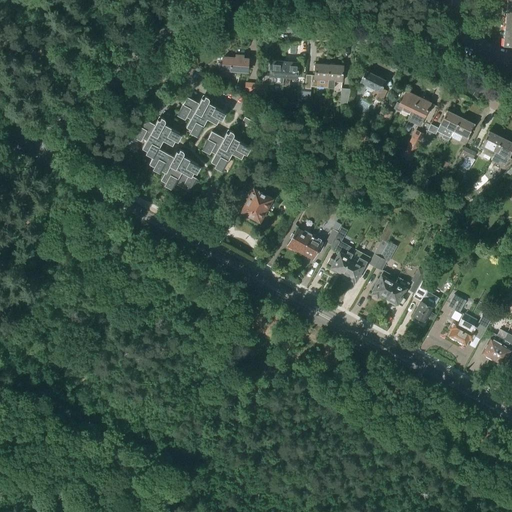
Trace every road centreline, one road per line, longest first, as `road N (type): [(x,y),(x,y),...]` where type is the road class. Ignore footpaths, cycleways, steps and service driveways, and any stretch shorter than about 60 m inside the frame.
road 1 (secondary): [(511,418),(19,143)]
road 2 (residential): [(511,103),(349,31),(194,18),(19,143)]
road 3 (track): [(288,511),(0,351)]
road 4 (track): [(314,339),(119,511)]
